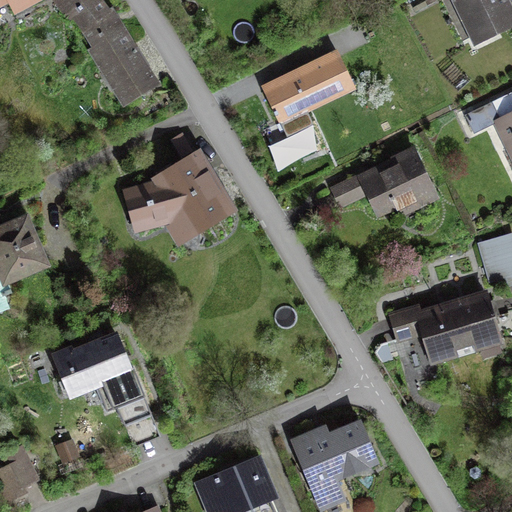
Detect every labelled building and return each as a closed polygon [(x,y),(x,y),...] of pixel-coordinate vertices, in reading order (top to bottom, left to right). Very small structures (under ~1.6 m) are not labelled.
[(84,29),(108,11),(99,0),(0,0),(0,3),(6,0),(8,0),(15,11),(34,0),(71,0),(79,10),(73,15),(84,29)] [(511,14),(505,0),(455,0),(475,42),(511,24),(511,14)] [(125,104),(151,88),(127,49),(133,45),(110,9),(108,11),(84,29),(95,46),(91,49),(104,71),(111,67),(122,85),(115,89),(125,104)] [(340,54),(263,90),(282,129),(358,93),(340,54)] [(511,99),(461,120),(471,145),(491,137),(511,187),(511,99)] [(414,149),(342,183),(351,203),(371,193),(381,215),(415,199),(419,207),(437,199),(414,149)] [(231,211),(197,154),(158,178),(161,183),(127,193),(137,228),(181,216),(192,235),(231,211)] [(0,266),(0,267),(6,280),(44,264),(25,221),(0,231),(0,266)] [(511,251),(507,235),(478,243),(489,281),(511,274),(511,251)] [(486,299),(394,325),(411,386),(504,361),(486,299)] [(72,350),(55,357),(70,394),(96,384),(107,412),(118,407),(131,439),(158,429),(144,397),(145,396),(134,367),(131,368),(118,336),(73,353),(72,350)] [(355,421),(299,443),(320,495),(339,487),(333,475),(371,460),(355,421)] [(36,480),(20,447),(4,455),(10,465),(0,469),(0,480),(10,500),(25,493),(22,487),(36,480)] [(286,511),(264,458),(198,485),(209,511),(227,511),(252,502),(255,511),(286,511)] [(157,511),(152,498),(119,511),(157,511)]
